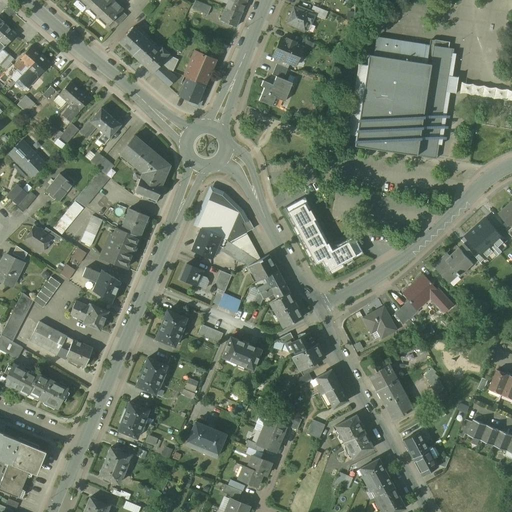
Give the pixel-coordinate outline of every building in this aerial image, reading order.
[(94,0),(88,7),(98,16),(112,0),(94,0)] [(113,0),(112,0),(98,16),(108,25),(113,20),(122,11),(123,9),(113,0)] [(210,7),(195,0),(192,8),(207,15),(210,7)] [(246,4),(236,0),(228,0),(225,7),(242,14),(246,4)] [(150,2),(142,10),(147,15),(154,6),(150,2)] [(327,12),(313,6),(310,12),(311,12),(310,14),(314,16),(323,20),(327,12)] [(242,14),(225,7),(220,20),(237,27),(242,14)] [(310,12),(298,7),(297,9),(293,7),(289,16),(287,17),(286,20),(287,22),(286,24),(295,27),(294,29),(303,32),(307,23),(310,24),(314,16),(310,14),(311,12),(310,12)] [(122,11),(113,20),(119,25),(127,16),(122,11)] [(0,51),(16,34),(6,25),(0,32),(0,51)] [(134,31),(131,29),(119,42),(133,55),(145,41),(139,36),(141,34),(136,30),(134,31)] [(453,49),(377,37),(374,56),(369,55),(368,60),(367,65),(359,64),(348,134),(356,135),(355,140),(354,146),(436,159),(439,139),(442,118),(446,96),(450,68),(453,49)] [(145,41),(133,55),(153,73),(161,64),(166,58),(168,55),(148,38),(145,41)] [(295,42),(287,38),(285,41),(280,38),(272,56),(292,65),(300,47),(294,44),(295,42)] [(314,43),(303,39),(300,45),(311,50),(314,43)] [(31,47),(19,60),(20,60),(15,65),(20,71),(25,65),(29,68),(40,55),(31,47)] [(216,60),(194,50),(183,76),(186,78),(205,86),(216,60)] [(9,55),(0,65),(5,69),(14,59),(9,55)] [(30,73),(22,82),(31,90),(35,86),(32,83),(50,64),(40,55),(29,68),(32,71),(30,73)] [(178,60),(168,55),(166,58),(161,64),(167,70),(168,69),(173,72),(178,60)] [(167,70),(161,64),(153,73),(164,83),(172,74),(167,70)] [(287,69),(276,64),(272,75),(276,76),(283,79),(287,69)] [(22,76),(18,79),(22,82),(30,73),(27,70),(22,76)] [(276,76),(273,85),(263,81),(261,86),(265,88),(259,100),(272,106),(275,98),(285,102),(292,83),(283,79),(276,76)] [(205,86),(186,78),(178,96),(189,101),(188,103),(198,107),(203,96),(201,95),(205,86)] [(70,82),(58,95),(68,104),(80,90),(70,82)] [(511,89),(461,82),(460,94),(511,101),(511,89)] [(51,86),(43,95),(48,99),(55,90),(51,86)] [(80,90),(68,104),(70,106),(63,114),(71,120),(90,98),(80,90)] [(45,108),(29,94),(21,103),(37,117),(45,108)] [(111,117),(101,108),(90,122),(96,127),(100,130),(111,117)] [(310,112),(302,108),(299,114),(307,118),(310,112)] [(121,125),(111,117),(100,130),(103,133),(110,138),(121,125)] [(90,122),(81,132),(87,138),(96,127),(90,122)] [(79,130),(71,123),(59,137),(67,143),(79,130)] [(110,138),(103,133),(98,139),(105,144),(110,138)] [(136,169),(152,151),(134,136),(118,154),(136,169)] [(59,138),(56,142),(62,147),(66,144),(59,138)] [(89,143),(84,139),(80,144),(85,148),(89,143)] [(46,163),(22,140),(8,154),(31,177),(46,163)] [(152,151),(136,169),(141,173),(139,177),(141,178),(147,180),(150,174),(157,177),(154,183),(162,187),(170,166),(152,151)] [(98,153),(90,162),(96,167),(104,158),(98,153)] [(104,158),(96,167),(100,170),(106,174),(113,166),(104,158)] [(100,170),(75,200),(85,207),(109,177),(106,174),(100,170)] [(73,185),(60,174),(46,190),(59,201),(73,185)] [(157,177),(150,174),(147,180),(141,178),(135,191),(149,198),(148,200),(155,203),(156,200),(158,200),(160,196),(159,195),(160,193),(162,193),(163,189),(162,187),(154,183),(157,177)] [(28,194),(17,185),(7,196),(18,205),(28,194)] [(298,185),(289,190),(289,191),(293,197),(302,192),(298,185)] [(201,211),(245,229),(242,224),(246,222),(240,212),(222,194),(211,189),(201,211)] [(30,192),(17,207),(23,212),(36,197),(30,192)] [(75,201),(53,228),(62,235),(83,208),(75,201)] [(511,202),(500,213),(510,225),(511,224),(509,222),(511,219),(511,202)] [(308,211),(304,203),(287,212),(315,264),(321,260),(325,267),(326,266),(328,270),(352,258),(352,257),(355,255),(352,249),(348,241),(332,250),(328,243),(326,244),(313,220),(315,219),(310,210),(308,211)] [(148,216),(129,208),(121,229),(139,237),(148,216)] [(245,229),(201,211),(195,226),(200,228),(219,236),(221,237),(225,240),(246,253),(258,260),(260,259),(246,233),(247,232),(245,229)] [(92,215),(81,242),(91,246),(102,220),(92,215)] [(501,224),(493,216),(487,220),(489,222),(496,229),(501,224)] [(489,222),(481,229),(477,225),(469,232),(489,255),(505,240),(506,240),(502,237),(496,229),(489,222)] [(43,233),(34,227),(25,241),(35,247),(35,250),(39,252),(42,252),(51,238),(43,233)] [(61,237),(46,228),(43,233),(51,238),(57,243),(61,237)] [(121,229),(117,228),(115,233),(111,232),(101,257),(106,259),(106,260),(126,268),(139,237),(121,229)] [(219,236),(200,228),(191,251),(212,259),(215,252),(217,246),(221,237),(219,236)] [(511,247),(511,236),(507,232),(502,237),(506,240),(505,240),(511,248),(511,247)] [(246,253),(225,240),(222,247),(221,250),(222,251),(241,263),(242,261),(246,253)] [(473,254),(464,244),(459,248),(468,259),(473,254)] [(27,253),(16,246),(12,254),(24,259),(27,253)] [(86,253),(77,248),(71,257),(80,263),(86,253)] [(459,248),(450,256),(447,253),(433,266),(448,283),(449,282),(456,275),(457,276),(458,275),(459,276),(472,264),(468,259),(459,248)] [(258,260),(246,253),(242,261),(247,263),(248,266),(258,260)] [(23,262),(6,254),(0,266),(0,280),(11,286),(23,262)] [(248,266),(256,281),(264,277),(277,270),(269,254),(260,259),(258,260),(248,266)] [(75,270),(66,264),(60,274),(69,280),(75,270)] [(202,270),(186,264),(180,279),(196,286),(202,270)] [(120,282),(101,270),(100,273),(86,267),(82,276),(96,282),(93,290),(112,302),(120,282)] [(277,270),(264,277),(268,284),(270,288),(283,281),(277,270)] [(231,275),(220,271),(216,282),(218,289),(224,292),(231,275)] [(437,290),(423,275),(402,293),(409,301),(417,309),(429,298),(443,314),(452,305),(437,290)] [(51,277),(33,301),(43,308),(60,284),(51,277)] [(283,281),(270,288),(272,291),(276,298),(288,292),(283,281)] [(265,283),(257,287),(260,293),(270,288),(268,284),(265,283)] [(270,288),(260,293),(263,298),(271,294),(272,291),(270,288)] [(217,290),(212,302),(219,305),(224,293),(217,290)] [(276,298),(269,302),(282,328),(302,317),(288,292),(276,298)] [(22,293),(1,335),(12,342),(33,301),(22,293)] [(242,301),(224,293),(219,305),(237,313),(242,301)] [(260,293),(257,294),(254,302),(261,305),(263,300),(263,298),(260,293)] [(108,311),(91,304),(90,307),(76,301),(70,314),(84,320),(83,323),(100,330),(108,311)] [(409,301),(400,308),(407,318),(417,309),(409,301)] [(395,329),(383,307),(363,318),(370,330),(376,327),(381,337),(395,329)] [(407,318),(400,308),(394,314),(402,323),(407,318)] [(186,318),(167,310),(161,324),(182,333),(184,327),(182,326),(186,318)] [(73,339),(40,321),(30,340),(65,359),(73,339)] [(182,333),(161,324),(155,338),(175,346),(178,337),(180,338),(182,333)] [(223,333),(201,324),(197,335),(218,344),(223,333)] [(294,340),(291,342),(290,341),(285,344),(284,344),(283,350),(289,352),(293,350),(296,354),(292,356),(317,343),(314,338),(313,336),(311,332),(305,335),(304,333),(299,335),(300,338),(294,340)] [(290,333),(278,339),(280,343),(284,344),(285,344),(290,341),(291,342),(294,340),(290,333)] [(12,342),(1,335),(0,336),(0,349),(17,358),(22,348),(12,342)] [(248,343),(242,341),(242,342),(229,337),(221,356),(225,358),(224,361),(246,371),(248,367),(252,369),(260,349),(248,344),(248,343)] [(93,347),(73,339),(65,359),(85,367),(93,347)] [(317,343),(292,356),(299,371),(300,370),(311,364),(316,361),(324,357),(317,343)] [(384,343),(377,347),(380,352),(386,348),(384,343)] [(377,353),(372,356),(372,354),(368,356),(369,358),(361,362),(367,374),(388,363),(389,363),(398,357),(396,353),(395,350),(387,355),(388,358),(381,361),(377,353)] [(166,365),(147,357),(141,372),(162,380),(164,374),(163,373),(166,365)] [(316,361),(311,364),(314,370),(319,367),(316,361)] [(388,363),(367,374),(376,391),(397,379),(388,363)] [(36,376),(13,364),(3,383),(27,395),(28,392),(37,376),(36,376)] [(311,364),(300,370),(303,376),(309,373),(314,370),(311,364)] [(431,368),(424,376),(428,379),(434,373),(435,372),(431,368)] [(331,370),(317,378),(320,384),(315,386),(320,395),(324,393),(339,385),(331,370)] [(510,375),(497,370),(489,389),(502,395),(510,375)] [(162,380),(141,372),(136,385),(155,393),(158,384),(160,385),(162,380)] [(303,376),(297,379),(300,386),(312,379),(309,373),(303,376)] [(428,379),(427,381),(431,385),(437,378),(438,377),(434,373),(428,379)] [(68,389),(37,374),(36,376),(37,376),(28,392),(58,408),(68,389)] [(511,376),(510,375),(502,395),(511,398),(511,376)] [(196,391),(199,381),(190,377),(186,387),(196,391)] [(431,385),(430,386),(434,390),(440,383),(441,382),(437,378),(431,385)] [(481,381),(478,389),(484,391),(488,380),(482,378),(481,381)] [(397,379),(376,391),(392,420),(413,409),(397,379)] [(434,390),(433,391),(437,395),(444,387),(440,383),(434,390)] [(339,385),(324,393),(326,397),(322,399),(324,403),(328,401),(332,408),(347,401),(339,385)] [(192,393),(182,389),(180,394),(190,398),(192,393)] [(148,410),(129,402),(126,409),(124,408),(121,415),(143,424),(146,417),(145,417),(148,410)] [(470,407),(460,402),(458,408),(468,413),(470,407)] [(439,407),(432,414),(435,419),(443,412),(439,407)] [(432,414),(422,420),(424,426),(435,419),(432,414)] [(143,424),(121,415),(118,422),(120,423),(117,430),(136,438),(139,431),(140,432),(143,424)] [(301,420),(291,415),(287,426),(297,430),(301,420)] [(354,415),(334,426),(343,443),(363,432),(354,415)] [(285,427),(267,419),(262,432),(280,439),(285,427)] [(465,419),(458,435),(464,438),(465,434),(467,435),(473,422),(465,419)] [(324,425),(312,420),(307,433),(319,438),(324,425)] [(487,425),(474,420),(473,422),(467,435),(481,440),(487,425)] [(225,434),(195,421),(185,444),(216,457),(225,434)] [(500,430),(487,425),(481,440),(494,446),(500,430)] [(511,438),(511,435),(500,430),(494,446),(507,451),(511,438)] [(0,431),(0,455),(10,460),(0,484),(0,489),(18,497),(40,446),(20,437),(19,440),(3,433),(0,431)] [(280,439),(262,432),(257,444),(264,447),(275,452),(280,439)] [(363,432),(343,443),(351,458),(372,448),(363,432)] [(428,448),(419,432),(402,440),(411,457),(428,448)] [(148,439),(156,443),(158,438),(150,434),(148,439)] [(257,444),(248,440),(245,446),(248,447),(262,453),(264,447),(257,444)] [(433,445),(428,448),(433,458),(438,455),(433,445)] [(123,449),(117,447),(116,450),(110,448),(105,462),(125,470),(128,463),(127,462),(130,456),(122,452),(123,449)] [(262,453),(248,447),(246,453),(252,455),(260,458),(262,453)] [(433,458),(428,448),(411,457),(421,475),(438,467),(433,458)] [(341,462),(348,455),(343,450),(336,456),(341,462)] [(316,451),(312,461),(317,463),(321,453),(316,451)] [(260,458),(252,455),(247,468),(262,474),(266,476),(271,463),(260,458)] [(449,458),(443,455),(439,465),(445,467),(449,458)] [(393,486),(378,458),(360,467),(364,474),(361,475),(373,497),(393,486)] [(125,470),(105,462),(99,476),(104,478),(103,481),(109,484),(110,480),(118,484),(121,477),(122,477),(125,470)] [(262,474),(247,468),(244,466),(238,479),(257,486),(262,474)] [(346,474),(340,472),(335,483),(341,485),(346,474)] [(353,477),(346,474),(341,485),(348,488),(353,477)] [(244,485),(230,479),(228,485),(241,491),(244,485)] [(228,485),(225,484),(222,492),(239,499),(242,491),(241,491),(228,485)] [(395,511),(405,507),(393,486),(373,497),(381,511),(395,511)] [(103,499),(97,496),(95,500),(90,497),(84,511),(85,511),(106,511),(109,505),(101,502),(103,499)] [(9,498),(8,503),(17,507),(19,503),(9,498)] [(246,511),(249,506),(230,498),(225,511),(227,511),(246,511)] [(124,507),(136,511),(138,511),(141,506),(126,500),(124,507)]
